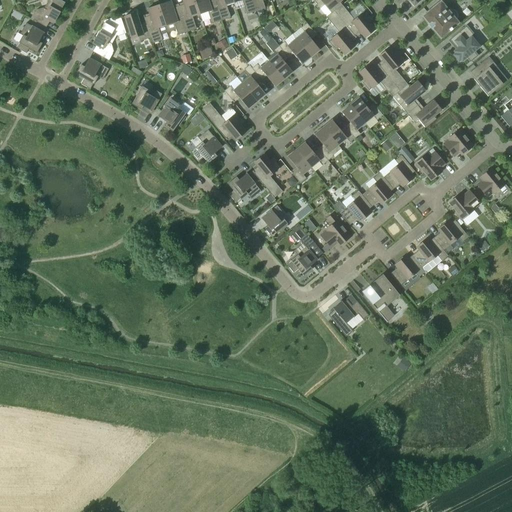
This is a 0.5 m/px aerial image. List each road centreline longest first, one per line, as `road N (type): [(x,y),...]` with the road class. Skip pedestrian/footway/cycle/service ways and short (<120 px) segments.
road 1 (residential): [(59,86),(204,183),(287,285)]
road 2 (residential): [(495,145),(398,27)]
road 3 (residential): [(262,136),(282,141),(346,90),(344,70)]
road 4 (residential): [(262,136),(262,117),(319,68),(344,70)]
